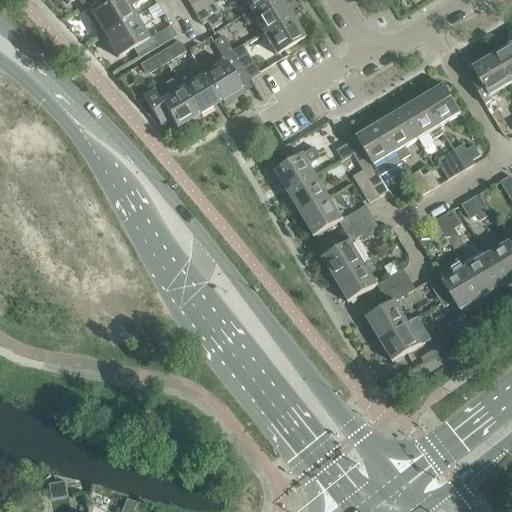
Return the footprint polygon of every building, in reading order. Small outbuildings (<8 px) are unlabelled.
[(91,15),(91,16),(89,17),(90,19),(92,18),(96,23),(92,25),(100,38),(104,36),(104,37),(135,18),(129,8),(137,4),(134,0),(95,0),(101,9),(91,15)] [(211,0),(199,0),(189,6),(195,16),(214,5),(211,0)] [(247,27),(255,22),(263,34),(290,18),(281,3),(280,4),(277,0),(270,0),(250,13),(241,18),(247,27)] [(242,0),(250,13),(270,0),(242,0)] [(204,25),(214,18),(220,15),(214,5),(195,16),(201,26),(204,25)] [(169,27),(148,40),(135,18),(104,37),(104,38),(102,39),(103,41),(105,39),(117,59),(132,50),(138,60),(176,38),(169,27)] [(204,25),(209,32),(219,26),(214,18),(204,25)] [(276,56),(303,40),(294,25),(293,26),(290,22),(292,21),(290,18),(263,34),(276,56)] [(222,59),(232,53),(223,37),(213,43),(222,59)] [(168,64),(185,53),(179,43),(161,53),(168,64)] [(511,85),(511,45),(494,56),(511,85)] [(232,53),(249,81),(259,75),(242,47),(232,53)] [(145,74),(148,76),(168,64),(161,53),(140,66),(145,74)] [(243,95),(244,94),(242,91),(239,87),(249,81),(232,53),(222,59),(225,63),(203,76),(219,104),(222,102),(224,106),(236,99),(234,95),(233,94),(237,91),(238,93),(241,91),(243,95)] [(472,69),(478,79),(471,83),(485,106),(493,102),(491,98),(511,85),(494,56),(472,69)] [(181,89),(198,117),(212,108),(211,107),(215,104),(216,106),(219,104),(203,76),(182,89),(181,89)] [(195,119),(198,117),(181,89),(182,89),(176,79),(168,84),(167,88),(171,95),(160,102),(156,95),(151,93),(145,97),(145,101),(159,126),(169,120),(176,130),(181,132),(189,127),(191,121),(190,121),(191,121),(190,119),(194,117),(195,119)] [(444,86),(422,99),(439,129),(462,115),(444,86)] [(422,99),(400,112),(418,141),(430,134),(434,141),(443,135),(439,129),(422,99)] [(406,149),(418,141),(400,112),(391,118),(389,114),(376,121),(378,125),(379,125),(400,161),(409,155),(406,149)] [(389,193),(380,177),(402,164),(400,161),(379,125),(378,125),(356,138),(357,140),(374,167),(364,173),(379,199),(389,193)] [(363,173),(364,173),(374,167),(357,140),(347,146),(354,157),(363,173)] [(343,163),(354,157),(347,146),(337,152),(343,163)] [(475,166),(473,162),(467,151),(463,146),(453,152),(465,172),(475,166)] [(275,173),(289,196),(318,178),(311,166),(322,159),(316,149),(298,160),(290,147),(281,152),(289,165),(275,173)] [(480,157),(474,147),(467,151),(473,162),(480,157)] [(443,158),(447,164),(455,178),(465,172),(453,152),(443,158)] [(448,182),(455,178),(447,164),(440,168),(448,182)] [(97,255),(47,169),(22,184),(72,270),(97,255)] [(432,192),(424,177),(420,172),(410,178),(422,198),(432,192)] [(363,173),(353,179),(369,204),(379,199),(364,173),(363,173)] [(437,183),(431,173),(424,177),(432,192),(439,187),(437,183)] [(511,202),(511,178),(511,177),(501,183),(511,202)] [(318,178),(289,196),(301,217),(331,200),(318,178)] [(480,196),(469,202),(478,216),(481,222),(491,216),(480,196)] [(340,224),(345,234),(372,218),(366,207),(343,220),(331,200),(301,217),(315,239),(340,224)] [(471,221),(478,216),(469,202),(462,206),(464,210),(471,221)] [(456,215),(449,220),(455,230),(462,225),(456,215)] [(448,241),(458,236),(458,235),(455,230),(449,220),(446,216),(436,222),(448,241)] [(372,218),(345,234),(351,243),(322,260),(335,282),(365,264),(352,243),(378,227),(372,218)] [(426,228),(429,232),(435,242),(438,247),(448,241),(436,222),(426,228)] [(0,283),(15,308),(48,288),(10,226),(0,232),(0,283)] [(508,243),(511,250),(511,230),(503,236),(508,243)] [(429,232),(421,236),(427,246),(435,242),(429,232)] [(504,286),(511,281),(511,250),(508,243),(486,256),(504,286)] [(486,256),(465,269),(482,299),(504,286),(486,256)] [(377,287),(383,296),(410,280),(404,270),(378,286),(365,264),(335,282),(349,304),(377,287)] [(460,312),(482,299),(465,269),(442,283),(460,312)] [(444,309),(455,303),(442,283),(439,276),(428,282),(444,309)] [(366,319),(379,341),(409,324),(396,302),(416,290),(410,280),(383,296),(388,306),(366,319)] [(409,324),(379,341),(393,364),(431,341),(417,319),(409,324)] [(37,496),(25,506),(29,511),(30,511),(42,502),(37,496)]
